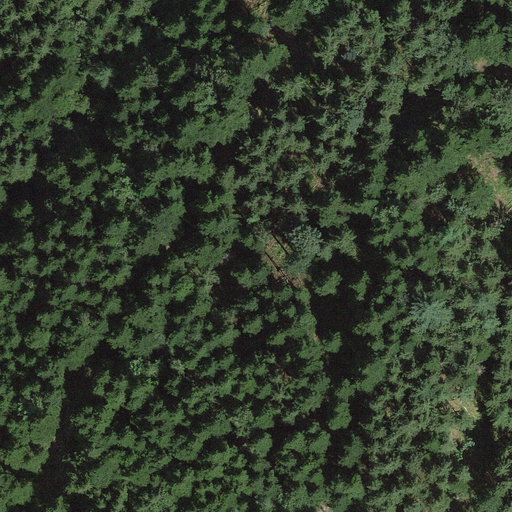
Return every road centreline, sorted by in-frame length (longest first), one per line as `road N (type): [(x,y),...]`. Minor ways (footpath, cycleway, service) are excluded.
road 1 (track): [(38,511),(85,386),(135,291),(301,48),(345,7),(370,0)]
road 2 (track): [(371,0),(387,11),(401,51),(399,127),(347,303),(345,341),(360,391),(358,511)]
road 3 (track): [(399,127),(445,125),(511,206)]
